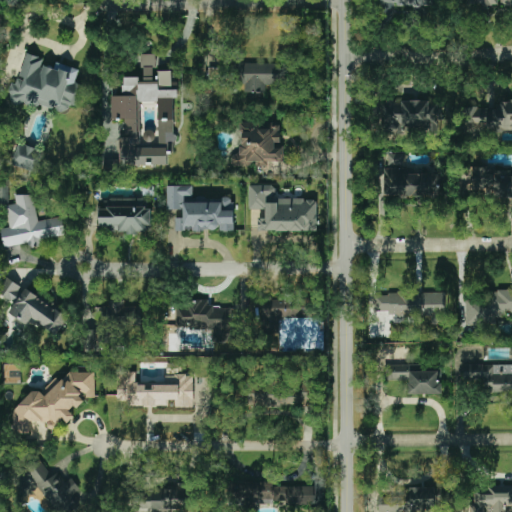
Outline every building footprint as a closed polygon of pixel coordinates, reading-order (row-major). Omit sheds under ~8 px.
[(79,69),(56,62),(54,68),(41,64),(43,58),(24,52),(9,102),(19,105),(21,99),(64,113),(67,104),(75,106),(82,84),(75,82),(79,69)] [(180,142),(173,131),(173,99),(176,97),(176,93),(171,84),(171,70),(155,71),(155,54),(142,54),(138,77),(122,77),(122,95),(111,96),(111,119),(124,119),(125,136),(119,136),(119,165),(167,165),(166,147),(139,147),(139,141),(135,134),(137,133),(137,102),(157,101),(158,143),(180,142)] [(264,93),(265,84),(283,85),(284,64),(243,62),(242,92),(264,93)] [(463,129),(511,130),(511,101),(499,101),(499,108),(463,108),(463,129)] [(279,122),(240,122),(241,154),(231,154),(231,164),(256,164),(256,165),(268,165),(268,161),(282,161),(282,145),(280,145),(279,122)] [(169,144),(154,144),(154,130),(144,130),(144,146),(169,147),(169,144)] [(12,165),(36,171),(42,149),(17,143),(12,165)] [(404,165),(404,154),(388,154),(388,165),(404,165)] [(434,196),(433,173),(405,173),(405,168),(384,169),(384,196),(434,196)] [(511,168),(463,169),(464,190),(496,190),(496,199),(511,199),(511,197),(511,168)] [(167,209),(182,209),(182,217),(175,217),(175,230),(233,230),(233,200),(192,200),(192,185),(166,185),(167,209)] [(317,231),(316,199),(275,199),(275,185),(249,185),(249,209),(266,209),(266,218),(258,219),(258,231),(317,231)] [(62,216),(37,220),(32,193),(14,196),(16,203),(6,205),(9,227),(1,228),(4,249),(43,242),(42,238),(65,234),(62,216)] [(97,233),(151,232),(150,208),(147,208),(147,198),(103,198),(104,208),(97,208),(97,233)] [(8,313),(27,324),(31,318),(58,334),(69,315),(22,288),(23,287),(5,276),(0,284),(0,294),(14,303),(8,313)] [(465,299),(466,325),(480,325),(481,324),(497,324),(497,319),(509,315),(511,315),(511,290),(497,291),(495,291),(487,292),(465,299)] [(445,293),(376,293),(375,310),(388,310),(388,316),(431,317),(431,324),(444,324),(445,293)] [(140,325),(141,306),(123,306),(123,300),(108,300),(108,306),(100,306),(99,329),(83,329),(82,352),(97,352),(97,342),(110,343),(111,324),(140,325)] [(232,307),(208,306),(208,300),(175,300),(175,328),(212,328),(212,341),(222,341),(223,334),(232,334),(232,307)] [(280,349),(324,350),(324,317),(319,317),(319,302),(262,301),(262,319),(280,319),(280,349)] [(511,392),(511,363),(464,365),(464,382),(483,382),(483,393),(511,392)] [(442,394),(442,380),(438,380),(438,370),(422,371),(421,364),(386,365),(386,381),(408,380),(408,395),(442,394)] [(95,372),(71,371),(63,379),(54,378),(47,385),(47,398),(39,390),(33,390),(13,410),(13,418),(19,424),(19,433),(30,433),(30,421),(43,421),(50,428),(53,428),(60,421),(69,421),(71,419),(71,407),(77,407),(83,402),(83,396),(94,397),(95,372)] [(300,406),(300,385),(249,385),(249,406),(300,406)] [(57,511),(61,511),(77,499),(74,494),(80,489),(71,477),(65,482),(56,471),(52,475),(38,458),(24,468),(57,511)] [(314,486),(261,485),(260,502),(313,503),(314,486)] [(133,490),(134,510),(175,508),(175,500),(179,500),(178,486),(133,490)] [(511,511),(511,486),(473,487),(472,511),(484,511),(485,507),(492,507),(492,511),(511,511)] [(436,488),(402,488),(402,497),(378,497),(378,511),(401,511),(415,511),(416,511),(436,511),(436,488)]
